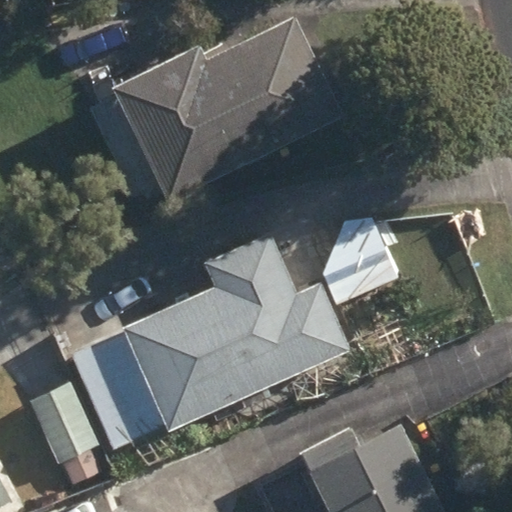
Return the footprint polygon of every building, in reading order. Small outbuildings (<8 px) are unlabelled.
[(114,93),(171,207),(346,121),(297,21),(207,65),(201,51),(114,93)] [(72,356),(115,455),(167,432),(170,436),(352,355),(321,286),(297,298),(270,238),(206,267),(217,291),(72,356)] [(29,406),(57,467),(100,447),(72,387),(29,406)] [(300,458),(327,511),(444,511),(402,430),(361,450),(352,432),(300,458)] [(0,511),(2,511),(15,506),(0,479),(0,511)] [(95,511),(126,511),(120,500),(95,511)]
